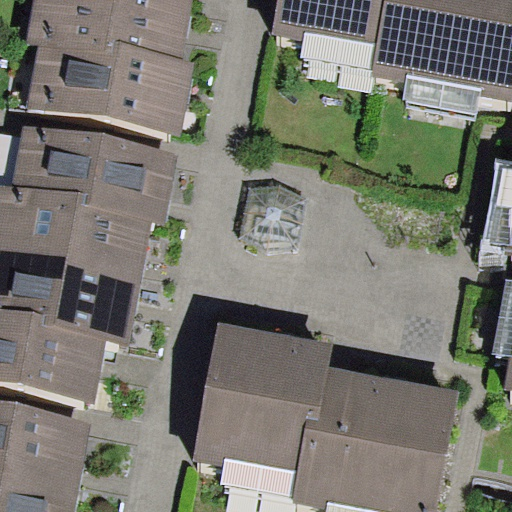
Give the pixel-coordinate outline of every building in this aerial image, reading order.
[(171,7),(125,0),(35,0),(28,47),(41,50),(182,73),(193,11),(171,7)] [(511,0),(273,0),(269,25),(369,42),(362,80),(504,105),(511,61),(511,0)] [(182,73),(41,50),(30,116),(185,141),(196,75),(182,73)] [(511,139),(510,139),(489,245),(511,249),(511,300),(495,384),(511,387),(511,139)] [(172,169),(21,142),(10,204),(150,229),(161,231),(172,169)] [(150,229),(10,204),(0,201),(0,265),(139,291),(150,229)] [(0,265),(0,327),(107,347),(128,351),(139,291),(0,265)] [(0,327),(0,389),(96,407),(107,347),(0,327)] [(319,346),(211,328),(192,448),(286,465),(280,501),(346,511),(424,511),(445,386),(320,366),(319,346)] [(87,439),(0,421),(0,490),(74,505),(87,439)] [(72,511),(74,505),(0,490),(0,511),(72,511)]
